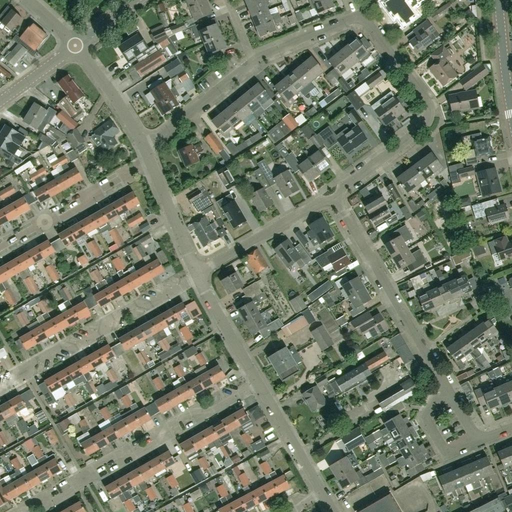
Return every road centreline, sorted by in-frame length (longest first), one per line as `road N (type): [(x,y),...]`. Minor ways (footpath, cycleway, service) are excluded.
road 1 (residential): [(333,195),(425,123),(427,103),(368,24),(257,67)]
road 2 (residential): [(511,425),(480,437),(467,427),(333,195)]
road 3 (residential): [(17,511),(48,504),(110,456),(133,455),(160,439),(164,425),(189,411),(210,411),(257,383)]
road 4 (residential): [(0,391),(22,366),(198,279)]
road 5 (residential): [(0,248),(148,164)]
road 6 (residential): [(195,273),(333,195)]
road 7 (residential): [(257,67),(142,149)]
road 8 (residential): [(322,494),(257,383)]
road 9 (residential): [(142,149),(76,46)]
